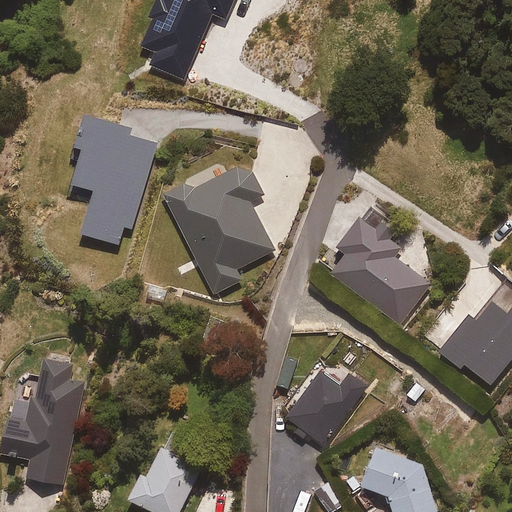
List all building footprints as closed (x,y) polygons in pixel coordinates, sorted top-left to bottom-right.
[(131,126),(87,113),(74,159),(79,160),(72,181),(95,188),(81,232),(119,243),(124,226),(132,228),(157,142),(129,134),(131,126)] [(264,195),(244,152),(165,190),(214,294),(242,280),(237,268),(274,251),(251,202),(264,195)] [(396,226),(384,217),(376,228),(360,216),(337,244),(347,252),(331,271),(400,325),(432,285),(395,256),(401,247),(388,236),(396,226)] [(511,306),(509,311),(493,298),(478,317),(470,310),(438,351),(464,371),(466,368),(492,388),(511,362),(511,306)] [(72,364),(43,358),(36,393),(33,392),(27,420),(7,416),(0,451),(31,457),(27,476),(64,483),(85,382),(70,378),(72,364)] [(341,385),(320,369),(286,414),(324,443),(368,384),(351,372),(341,385)] [(148,509),(146,511),(178,511),(210,451),(170,430),(147,474),(142,471),(128,499),(148,509)] [(438,511),(423,461),(377,444),(363,480),(389,495),(393,511),(438,511)] [(332,511),(342,506),(328,483),(314,492),(326,511),(332,511)]
